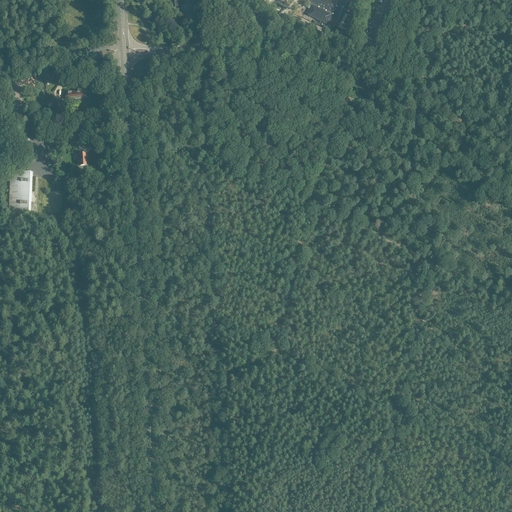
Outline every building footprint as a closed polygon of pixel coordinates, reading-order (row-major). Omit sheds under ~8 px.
[(308,0),(308,1),(311,2),(309,5),(312,6),(308,15),(326,24),(327,23),(338,28),(351,0),(308,0)] [(69,102),(82,100),(81,91),(66,92),(67,101),(69,101),(69,102)] [(56,120),(63,120),(63,116),(63,114),(65,114),(64,105),(62,105),(62,103),(60,104),(60,103),(55,103),(56,116),(56,120)] [(86,154),(79,154),(79,166),(87,165),(86,154)] [(22,216),(31,217),(34,203),(30,203),(31,194),(32,171),(18,171),(18,172),(10,172),(8,214),(22,215),(22,216)]
